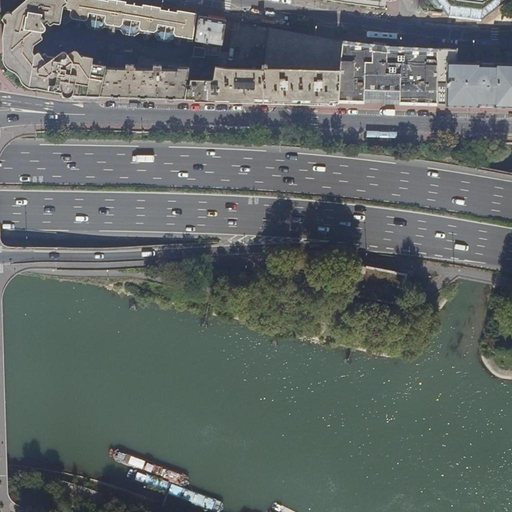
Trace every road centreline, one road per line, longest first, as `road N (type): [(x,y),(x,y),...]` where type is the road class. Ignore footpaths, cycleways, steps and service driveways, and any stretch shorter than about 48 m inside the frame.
road 1 (motorway): [(511,201),(280,171),(0,164)]
road 2 (motorway): [(0,209),(286,217),(446,236)]
road 3 (motorway): [(0,255),(446,236)]
road 4 (secondary): [(160,115),(511,126)]
road 5 (tertiary): [(511,37),(233,0)]
